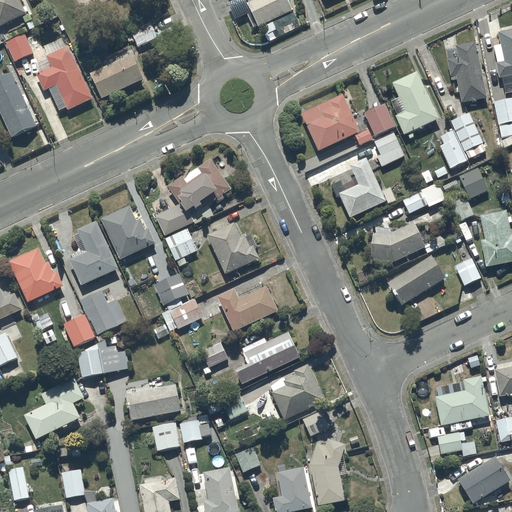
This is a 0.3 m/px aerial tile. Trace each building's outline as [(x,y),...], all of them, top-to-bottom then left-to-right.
[(0,0),(0,29),(28,17),(27,15),(29,14),(27,9),(25,10),(19,0),(0,0)] [(248,5),(260,29),(293,12),(287,0),(246,0),(249,5),(248,5)] [(132,34),(139,50),(159,40),(151,25),(132,34)] [(495,65),(499,81),(502,80),(506,96),(511,95),(511,31),(498,34),(500,47),(494,49),(497,65),(495,65)] [(6,45),(15,64),(34,56),(26,36),(6,45)] [(67,110),(69,113),(94,101),(69,48),(66,49),(62,40),(44,48),(47,54),(42,63),(38,65),(43,74),(37,76),(45,93),(50,91),(60,113),(67,110)] [(456,79),(461,106),(487,100),(475,44),(456,48),(458,60),(447,63),(451,80),(456,79)] [(91,76),(103,102),(145,83),(133,57),(130,58),(127,51),(120,54),(123,61),(91,76)] [(395,119),(404,138),(408,137),(410,141),(415,139),(413,134),(439,123),(417,74),(392,86),(399,101),(391,104),(398,118),(395,119)] [(0,113),(13,141),(37,128),(13,75),(0,81),(0,113)] [(302,117),(319,155),(355,138),(360,148),(373,142),(369,132),(361,136),(344,98),(302,117)] [(511,100),(494,104),(501,140),(511,137),(511,100)] [(364,115),(375,139),(396,129),(385,105),(364,115)] [(466,153),(469,161),(486,153),(469,115),(451,123),(464,154),(466,153)] [(440,148),(450,171),(467,164),(454,133),(440,139),(443,147),(440,148)] [(377,159),(382,169),(405,158),(393,134),(374,144),(380,157),(377,159)] [(511,138),(500,144),(502,152),(511,146),(511,138)] [(340,199),(350,221),(386,204),(365,160),(350,168),(356,182),(344,188),(342,183),(332,187),(338,200),(340,199)] [(215,217),(210,207),(232,191),(212,162),(191,175),(185,182),(183,179),(168,189),(180,207),(156,218),(166,240),(215,217)] [(459,178),(470,202),(488,193),(478,170),(459,178)] [(428,208),(429,210),(447,201),(439,185),(402,202),(409,217),(428,208)] [(457,224),(474,217),(467,200),(450,208),(457,224)] [(102,222),(121,263),(157,246),(150,231),(147,233),(141,221),(137,223),(130,208),(102,222)] [(481,243),(486,271),(511,265),(511,235),(511,236),(509,225),(511,223),(511,218),(507,218),(506,213),(494,216),(494,214),(488,215),(488,217),(480,219),(484,242),(481,243)] [(69,263),(82,288),(120,272),(98,223),(78,233),(79,236),(74,238),(79,251),(78,254),(72,257),(74,261),(69,263)] [(207,238),(226,277),(261,261),(255,248),(251,250),(245,238),(241,239),(235,225),(207,238)] [(425,250),(424,246),(414,225),(392,235),(389,231),(375,229),(375,235),(373,235),(370,263),(394,264),(425,250)] [(177,263),(185,259),(199,253),(188,231),(167,240),(177,263)] [(440,239),(435,241),(424,246),(425,250),(427,256),(439,250),(449,246),(440,239)] [(38,252),(10,265),(29,306),(65,289),(58,275),(55,276),(50,265),(45,267),(38,252)] [(387,286),(402,309),(446,281),(431,258),(387,286)] [(455,268),(464,288),(481,280),(472,260),(455,268)] [(180,276),(155,287),(164,308),(190,297),(180,276)] [(0,322),(23,312),(16,296),(6,301),(0,288),(0,322)] [(218,300),(235,335),(279,313),(267,289),(240,302),(236,292),(218,300)] [(104,294),(103,292),(81,304),(91,324),(92,324),(99,338),(120,328),(119,326),(124,324),(109,292),(104,294)] [(178,330),(179,332),(204,320),(196,302),(163,317),(171,333),(178,330)] [(65,327),(75,350),(96,340),(86,317),(65,327)] [(155,332),(159,341),(170,335),(166,326),(155,332)] [(237,374),(243,387),(301,360),(289,335),(265,346),(264,342),(244,351),(246,355),(244,356),(247,363),(246,363),(249,368),(237,374)] [(0,338),(0,368),(18,361),(6,336),(0,338)] [(202,353),(209,369),(203,371),(206,377),(212,374),(210,370),(230,361),(222,344),(202,353)] [(104,376),(100,352),(99,348),(86,350),(86,354),(78,356),(83,380),(104,376)] [(100,352),(104,376),(130,371),(127,353),(117,354),(117,349),(100,352)] [(272,395),(286,423),(327,404),(309,367),(295,374),(296,378),(286,382),(285,380),(271,388),(274,394),(272,395)] [(511,369),(494,373),(500,399),(511,396),(511,369)] [(435,400),(441,429),(489,419),(481,380),(463,383),(465,394),(435,400)] [(83,397),(81,392),(75,381),(42,397),(47,407),(25,418),(37,443),(64,430),(64,431),(68,429),(68,428),(81,421),(74,407),(85,401),(83,397)] [(127,397),(132,424),(182,415),(177,387),(127,397)] [(223,403),(231,422),(249,414),(241,395),(223,403)] [(303,422),(311,439),(331,430),(323,412),(303,422)] [(511,419),(496,422),(500,445),(511,442),(511,419)] [(180,426),(184,446),(203,442),(200,423),(180,426)] [(153,430),(158,454),(181,450),(176,425),(153,430)] [(437,438),(440,457),(463,453),(460,434),(437,438)] [(207,444),(209,455),(222,452),(220,442),(207,444)] [(311,468),(319,509),(346,504),(338,469),(346,448),(329,442),(326,449),(319,446),(311,468)] [(236,456),(244,475),(261,468),(253,449),(236,456)] [(457,483),(472,507),(511,484),(495,459),(457,483)] [(9,472),(15,503),(30,500),(24,469),(9,472)] [(274,501),(275,511),(310,511),(313,511),(305,470),(278,475),(283,499),(274,501)] [(204,504),(205,511),(238,511),(231,471),(204,475),(209,503),(204,504)] [(62,475),(67,500),(86,497),(81,472),(62,475)] [(140,487),(144,511),(171,511),(170,505),(181,503),(176,480),(140,487)] [(116,511),(115,501),(88,506),(88,511),(116,511)]
